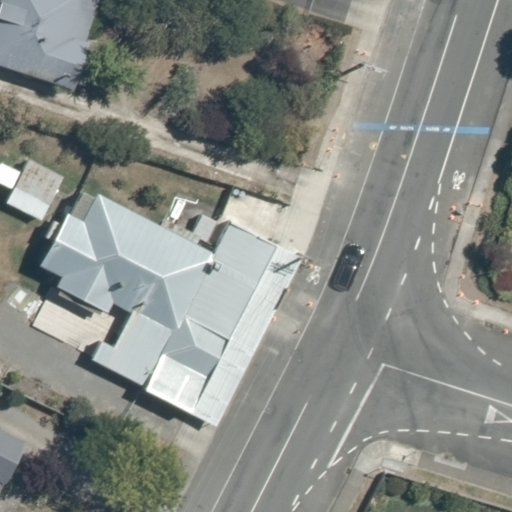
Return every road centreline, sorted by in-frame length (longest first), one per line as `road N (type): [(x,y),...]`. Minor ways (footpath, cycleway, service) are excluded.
road 1 (unclassified): [(463,0),(338,343)]
road 2 (unclassified): [(338,343),(253,511)]
road 3 (residential): [(511,407),(382,366),(338,343)]
